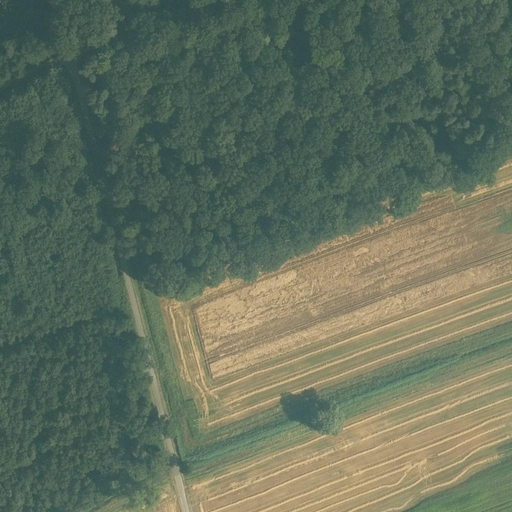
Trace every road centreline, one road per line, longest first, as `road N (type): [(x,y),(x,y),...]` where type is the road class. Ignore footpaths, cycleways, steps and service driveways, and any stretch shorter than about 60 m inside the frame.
road 1 (residential): [(210,0),(79,69),(190,511)]
road 2 (track): [(0,101),(79,69),(59,0)]
